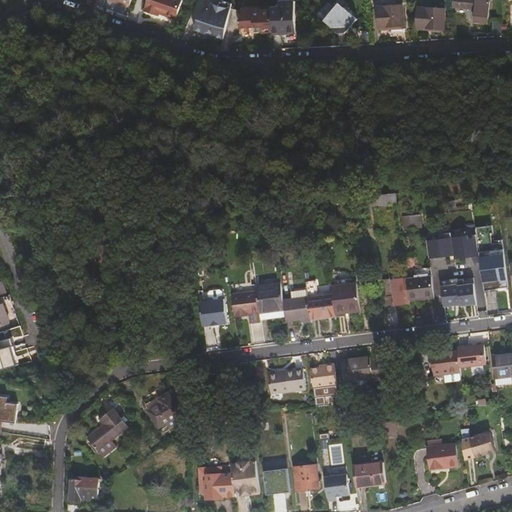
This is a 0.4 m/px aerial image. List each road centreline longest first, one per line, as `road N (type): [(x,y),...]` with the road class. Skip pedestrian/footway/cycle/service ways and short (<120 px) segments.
road 1 (residential): [(56,511),(59,438),(72,413),(112,379),(511,323)]
road 2 (residential): [(277,59),(192,93),(101,77),(64,93),(36,119),(14,143),(0,178)]
road 3 (residential): [(277,59),(201,57),(55,5),(21,4),(0,23)]
road 4 (residential): [(511,47),(277,59)]
